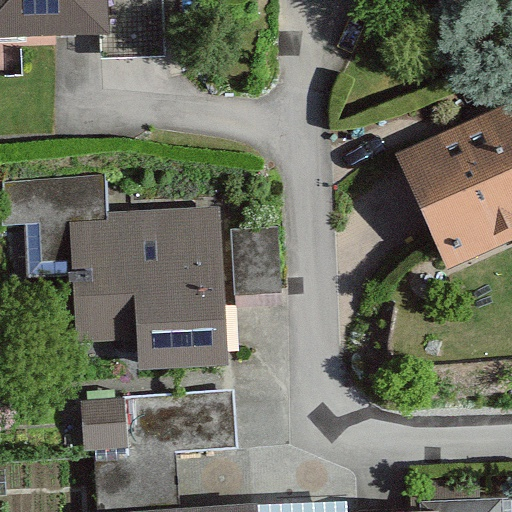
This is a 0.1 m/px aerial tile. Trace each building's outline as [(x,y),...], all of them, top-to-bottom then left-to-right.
[(0,0),(0,42),(104,39),(103,0),(0,0)] [(511,101),(392,160),(448,274),(511,243),(511,101)] [(134,347),(136,377),(223,372),(214,217),(67,225),(73,351),(134,347)] [(241,233),(243,291),(281,289),(279,231),(241,233)] [(99,511),(175,511),(172,455),(233,451),(229,395),(123,403),(128,461),(95,463),(99,511)] [(511,511),(511,499),(430,502),(429,511),(511,511)]
